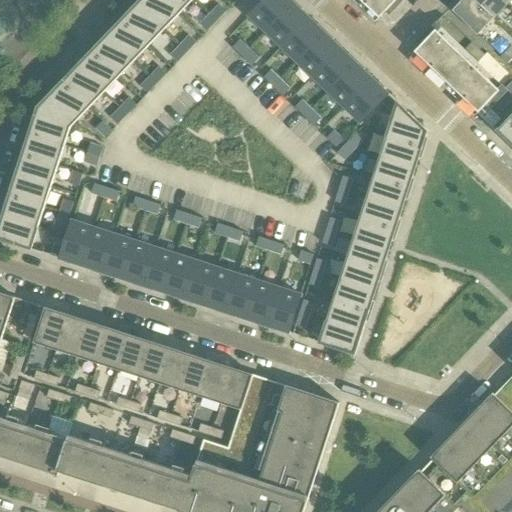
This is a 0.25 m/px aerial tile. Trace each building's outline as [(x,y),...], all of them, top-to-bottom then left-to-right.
[(162,0),(141,0),(137,5),(163,31),(178,15),(162,0)] [(162,0),(178,15),(193,0),(162,0)] [(265,0),(248,18),(264,34),(293,4),(288,0),(265,0)] [(359,0),(379,18),(385,12),(389,16),(403,0),(359,0)] [(494,17),(473,0),(462,0),(452,11),(477,35),(494,17)] [(504,0),(473,0),(494,17),(508,3),(504,0)] [(264,34),(280,49),(308,19),(293,4),(264,34)] [(137,5),(122,21),(148,47),(163,31),(137,5)] [(211,16),(216,22),(225,13),(219,8),(211,16)] [(216,22),(211,16),(202,25),(208,31),(216,22)] [(280,49),(295,64),(324,34),(308,19),(280,49)] [(107,37),(134,62),(148,47),(122,21),(107,37)] [(494,128),(501,120),(497,116),(511,100),(511,81),(511,82),(506,88),(507,90),(506,90),(502,86),(498,90),(438,32),(441,28),(435,23),(417,43),(420,46),(414,52),(478,113),(477,114),(493,129),(494,128)] [(295,64),(311,79),(340,49),(324,34),(295,64)] [(92,52),(119,78),(134,62),(107,37),(92,52)] [(189,39),(181,48),(187,53),(195,44),(189,39)] [(233,49),(242,57),(247,51),(239,43),(233,49)] [(471,43),(465,50),(478,62),(484,55),(471,43)] [(500,57),(507,63),(511,57),(511,47),(511,46),(500,57)] [(187,53),(181,48),(172,56),(178,62),(187,53)] [(311,79),(326,94),(355,64),(340,49),(311,79)] [(247,51),(242,57),(250,65),(256,60),(247,51)] [(77,68),(104,93),(119,78),(92,52),(77,68)] [(355,64),(326,94),(342,109),(371,78),(355,64)] [(77,68),(62,83),(89,109),(104,93),(77,68)] [(159,70),(151,79),(157,84),(165,76),(159,70)] [(264,79),(273,87),(279,81),(270,73),(264,79)] [(342,109),(358,124),(380,101),(383,98),(387,94),(371,78),(342,109)] [(157,84),(151,79),(143,87),(148,93),(157,84)] [(279,81),(273,87),(282,95),(287,90),(279,81)] [(38,108),(36,114),(53,119),(60,112),(74,125),(89,109),(62,83),(38,108)] [(383,98),(380,101),(386,107),(394,114),(397,103),(387,94),(383,98)] [(129,101),(121,110),(127,115),(135,107),(129,101)] [(296,109),(304,117),(310,111),(301,103),(296,109)] [(397,104),(387,136),(422,147),(427,132),(397,104)] [(127,115),(121,110),(113,119),(118,124),(127,115)] [(310,111),(304,117),(313,125),(318,119),(310,111)] [(30,134),(65,146),(71,128),(74,125),(60,112),(53,119),(36,114),(30,134)] [(511,114),(496,132),(511,146),(511,114)] [(81,137),(93,140),(95,133),(84,129),(81,137)] [(95,133),(93,140),(104,144),(107,137),(95,133)] [(327,138),(335,147),(341,141),(332,133),(327,138)] [(30,134),(23,155),(58,166),(65,146),(30,134)] [(356,135),(348,144),(354,149),(362,141),(356,135)] [(387,136),(380,156),(416,167),(422,147),(387,136)] [(354,149),(348,144),(340,152),(346,158),(354,149)] [(17,175),(52,187),(58,166),(23,155),(17,175)] [(90,166),(96,168),(100,157),(94,155),(90,166)] [(380,156),(374,177),(409,188),(416,167),(380,156)] [(70,183),(77,185),(80,173),(74,171),(70,183)] [(17,175),(10,196),(45,207),(52,187),(17,175)] [(343,177),(339,188),(347,191),(351,179),(343,177)] [(374,177),(367,197),(402,209),(409,188),(374,177)] [(93,192),(104,195),(107,188),(95,184),(93,192)] [(107,188),(104,195),(116,199),(118,191),(107,188)] [(339,188),(336,200),(343,202),(347,191),(339,188)] [(3,217),(39,228),(45,207),(10,196),(3,217)] [(134,205),(146,208),(148,201),(137,197),(134,205)] [(367,197),(360,218),(396,229),(402,209),(367,197)] [(64,201),(61,212),(67,214),(71,203),(64,201)] [(148,201),(146,208),(157,212),(159,204),(148,201)] [(175,218),(187,222),(189,214),(178,210),(175,218)] [(67,214),(61,212),(57,224),(64,226),(67,214)] [(189,214),(187,222),(198,225),(201,218),(189,214)] [(39,228),(3,217),(0,227),(0,239),(32,250),(39,228)] [(360,218),(354,238),(389,250),(396,229),(360,218)] [(60,259),(82,266),(95,226),(73,219),(60,259)] [(332,219),(329,230),(336,233),(340,221),(332,219)] [(216,231),(228,235),(230,227),(219,224),(216,231)] [(82,266),(102,272),(115,232),(95,226),(82,266)] [(228,235),(239,238),(242,231),(230,227),(228,235)] [(336,233),(329,230),(325,242),(333,244),(336,233)] [(102,272),(123,279),(136,239),(115,232),(102,272)] [(258,244),(269,248),(271,240),(260,237),(258,244)] [(354,238),(347,259),(382,270),(389,250),(354,238)] [(123,279),(144,285),(156,245),(136,239),(123,279)] [(271,240),(269,248),(280,252),(283,244),(271,240)] [(48,254),(54,256),(58,244),(51,242),(48,254)] [(144,285),(164,292),(177,252),(156,245),(144,285)] [(299,258),(310,261),(313,254),(301,250),(299,258)] [(164,292),(185,299),(198,259),(177,252),(164,292)] [(185,299),(205,305),(218,265),(198,259),(185,299)] [(347,259),(340,279),(375,291),(382,270),(347,259)] [(316,272),(323,274),(327,263),(319,260),(316,272)] [(205,305),(226,312),(239,272),(218,265),(205,305)] [(226,312),(246,318),(259,278),(239,272),(226,312)] [(323,274),(316,272),(312,283),(320,285),(323,274)] [(246,318),(267,325),(280,285),(259,278),(246,318)] [(340,279),(334,300),(369,311),(375,291),(340,279)] [(267,325),(289,332),(301,292),(280,285),(267,325)] [(0,293),(0,316),(8,319),(15,298),(0,293)] [(334,300),(327,320),(362,332),(369,311),(334,300)] [(306,301),(302,313),(310,315),(314,304),(306,301)] [(34,343),(56,350),(67,315),(45,308),(34,343)] [(310,315),(302,313),(299,324),(306,326),(310,315)] [(30,314),(26,326),(34,328),(38,317),(30,314)] [(56,350),(76,356),(88,321),(67,315),(56,350)] [(0,316),(0,339),(2,340),(8,319),(0,316)] [(362,332),(327,320),(320,342),(355,353),(362,332)] [(76,356),(97,363),(108,328),(88,321),(76,356)] [(34,328),(26,326),(22,337),(30,340),(34,328)] [(97,363),(117,370),(129,335),(108,328),(97,363)] [(117,370),(138,376),(149,341),(129,335),(117,370)] [(138,376),(158,383),(170,348),(149,341),(138,376)] [(158,383),(179,390),(190,355),(170,348),(158,383)] [(16,355),(13,367),(20,369),(24,358),(16,355)] [(179,390),(199,396),(211,361),(190,355),(179,390)] [(199,396),(220,403),(231,368),(211,361),(199,396)] [(20,369),(13,367),(9,378),(17,381),(20,369)] [(220,403),(241,410),(242,410),(253,375),(231,368),(220,403)] [(34,379),(45,382),(48,375),(36,371),(34,379)] [(180,511),(303,511),(339,403),(253,375),(242,410),(241,410),(228,448),(204,440),(192,475),(48,429),(46,433),(0,417),(0,457),(58,476),(59,472),(125,493),(180,511)] [(48,375),(45,382),(57,386),(59,378),(48,375)] [(511,412),(511,426),(504,435),(489,451),(474,466),(457,483),(433,459),(421,471),(420,469),(378,511),(511,511),(511,377),(502,388),(511,397),(511,401),(507,407),(511,412)] [(19,389),(30,392),(33,385),(21,381),(19,389)] [(75,392),(86,396),(89,388),(77,384),(75,392)] [(89,388),(86,396),(98,399),(100,392),(89,388)] [(495,396),(507,407),(511,401),(511,397),(502,388),(495,396)] [(46,397),(58,401),(60,393),(49,390),(46,397)] [(60,393),(58,401),(69,405),(72,397),(60,393)] [(493,394),(477,410),(504,435),(511,426),(511,412),(507,407),(495,396),(493,394)] [(116,405),(127,409),(130,401),(118,398),(116,405)] [(130,401),(127,409),(139,413),(141,405),(130,401)] [(88,411),(99,415),(102,407),(90,403),(88,411)] [(102,407),(99,415),(111,418),(113,411),(102,407)] [(477,410),(462,425),(489,451),(504,435),(477,410)] [(157,419),(168,422),(171,415),(159,411),(157,419)] [(171,415),(168,422),(180,426),(182,418),(171,415)] [(128,424),(140,428),(143,420),(131,416),(128,424)] [(143,420),(140,428),(137,436),(149,440),(154,424),(143,420)] [(198,432),(209,436),(212,428),(201,424),(198,432)] [(462,425),(447,441),(474,466),(489,451),(462,425)] [(212,428),(209,436),(221,439),(223,432),(212,428)] [(170,437),(181,441),(184,433),(172,430),(170,437)] [(184,433),(181,441),(193,445),(195,437),(184,433)] [(431,457),(433,459),(457,483),(474,466),(447,441),(431,457)]
